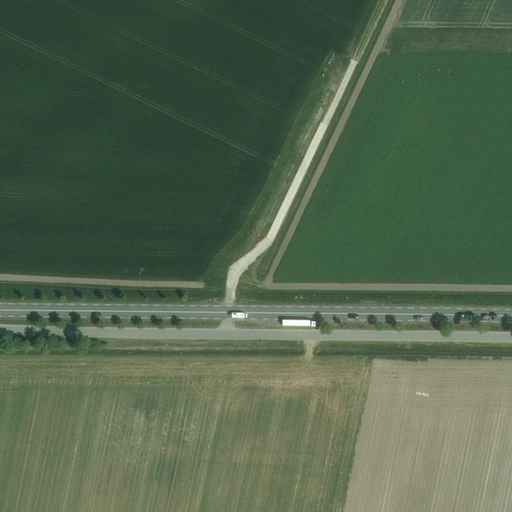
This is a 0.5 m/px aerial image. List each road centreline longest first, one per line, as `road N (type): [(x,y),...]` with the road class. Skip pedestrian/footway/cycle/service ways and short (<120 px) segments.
road 1 (unclassified): [(511,340),(0,327)]
road 2 (secondary): [(511,316),(0,310)]
